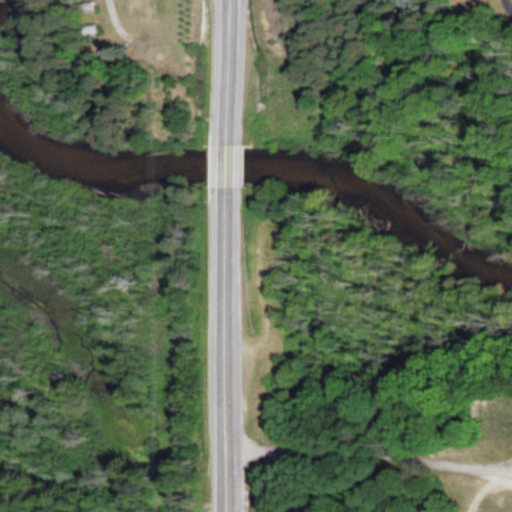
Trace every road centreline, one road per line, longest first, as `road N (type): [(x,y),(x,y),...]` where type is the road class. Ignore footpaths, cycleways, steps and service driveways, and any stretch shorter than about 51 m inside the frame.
road 1 (primary): [(225,511),(226,188)]
road 2 (primary): [(226,145),(228,0)]
